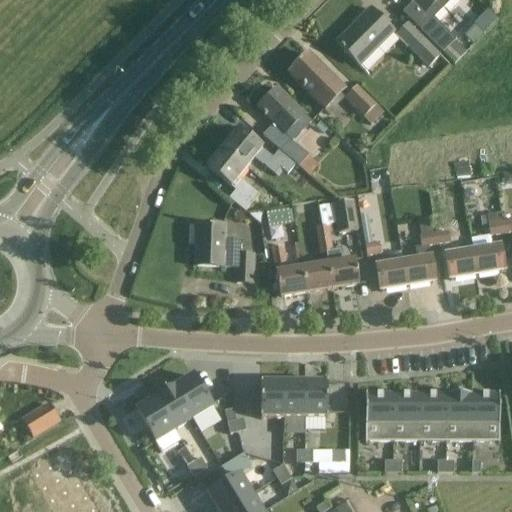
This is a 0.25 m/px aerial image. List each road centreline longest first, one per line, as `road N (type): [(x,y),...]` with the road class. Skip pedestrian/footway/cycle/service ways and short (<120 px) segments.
road 1 (residential): [(108,333),(156,183),(184,141),(322,0)]
road 2 (tertiary): [(108,333),(254,345),(425,336),(511,322)]
road 3 (primary): [(27,244),(143,71)]
road 4 (primary): [(143,71),(101,105),(0,218)]
road 5 (residential): [(148,511),(86,409),(85,386)]
